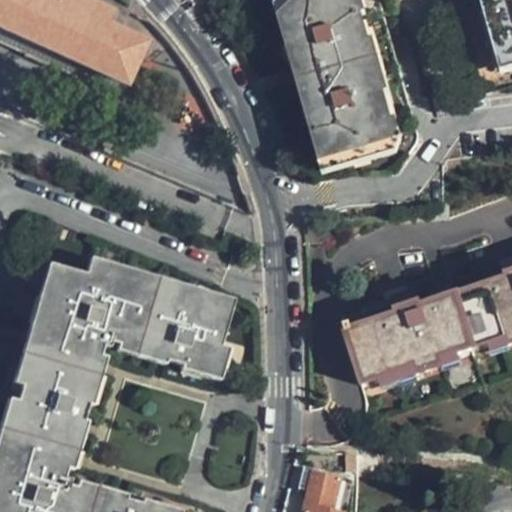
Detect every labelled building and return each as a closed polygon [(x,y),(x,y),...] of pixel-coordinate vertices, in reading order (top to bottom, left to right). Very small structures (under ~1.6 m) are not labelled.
[(0,0),(0,29),(6,32),(125,85),(144,42),(104,23),(109,10),(87,0),(0,0)] [(360,35),(387,26),(381,13),(379,0),(281,0),(276,1),(325,167),(390,147),(360,35)] [(511,0),(486,0),(504,60),(511,58),(511,0)] [(304,224),(305,241),(330,240),(330,222),(304,224)] [(53,264),(28,345),(92,378),(101,348),(108,351),(112,339),(165,354),(164,360),(183,367),(185,360),(213,368),(231,309),(84,264),(82,272),(53,264)] [(511,282),(511,283),(420,313),(397,319),(345,337),(363,389),(511,341),(511,282)] [(393,305),(397,319),(420,313),(415,298),(393,305)] [(92,378),(28,345),(0,439),(0,511),(157,511),(143,507),(145,500),(111,490),(109,497),(69,485),(73,472),(65,469),(78,422),(84,424),(93,396),(87,394),(92,378)] [(337,511),(332,510),(340,478),(313,473),(304,511),(337,511)]
